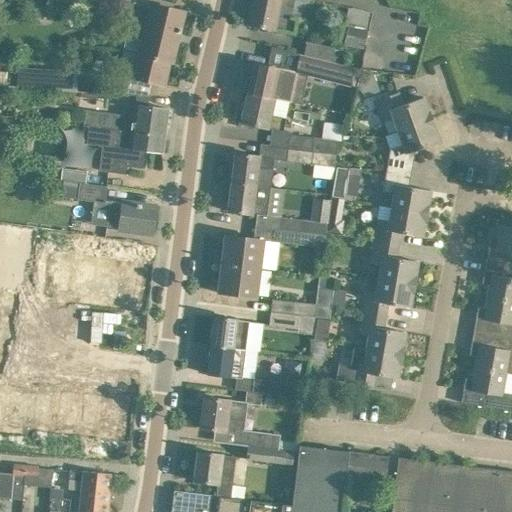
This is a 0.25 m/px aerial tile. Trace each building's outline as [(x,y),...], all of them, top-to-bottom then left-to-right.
[(120,0),(117,17),(145,25),(143,33),(138,53),(168,61),(183,11),(150,3),(150,0),(120,0)] [(252,0),(247,24),(249,25),(267,28),(273,30),(273,29),(293,33),(296,19),(306,6),(307,0),(252,0)] [(349,7),(348,24),(369,27),(371,9),(349,7)] [(347,26),(344,45),(363,48),(367,30),(347,26)] [(307,41),(304,55),(335,63),(338,52),(333,51),(334,47),(307,41)] [(124,49),(113,93),(118,94),(129,95),(136,95),(149,96),(152,82),(163,85),(168,61),(138,53),(124,49)] [(335,64),(335,63),(304,55),(299,54),(296,67),(354,80),(357,69),(335,64)] [(247,77),(244,91),(247,92),(247,93),(273,99),(289,102),(293,86),(296,72),(295,72),(280,69),(273,67),(267,66),(263,65),(254,63),(251,78),(247,77)] [(45,73),(17,72),(0,71),(0,87),(77,92),(77,75),(45,73)] [(358,77),(355,85),(364,95),(377,90),(370,72),(358,77)] [(414,98),(433,92),(428,75),(409,81),(414,98)] [(392,118),(396,131),(431,118),(428,108),(427,109),(423,97),(402,104),(397,92),(374,100),(381,121),(392,118)] [(247,93),(241,122),(260,127),(267,128),(283,131),(286,118),(270,115),(273,99),(247,93)] [(99,126),(99,128),(146,134),(146,131),(164,134),(168,108),(148,106),(146,105),(134,104),(133,117),(120,115),(101,112),(99,126)] [(389,148),(385,169),(410,173),(414,149),(439,141),(434,129),(435,128),(431,118),(396,131),(401,144),(389,148)] [(89,126),(86,143),(102,146),(99,170),(125,173),(126,165),(144,167),(146,150),(162,153),(164,134),(146,131),(146,134),(99,128),(89,126)] [(289,134),(288,148),(335,154),(337,140),(289,134)] [(334,167),(335,154),(288,148),(286,161),(334,167)] [(235,153),(231,182),(254,185),(254,184),(269,186),(271,170),(272,158),(258,157),(258,156),(255,156),(235,153)] [(348,169),(336,167),(331,195),(344,197),(348,169)] [(392,193),(390,207),(427,213),(428,203),(430,190),(408,186),(410,173),(385,169),(381,191),(392,193)] [(61,173),(60,179),(79,182),(80,177),(61,173)] [(0,178),(0,180),(0,186),(3,190),(10,192),(15,188),(16,181),(12,175),(5,174),(0,178)] [(63,180),(61,196),(94,200),(105,202),(105,200),(107,187),(87,184),(63,180)] [(231,182),(228,211),(247,213),(251,214),(251,213),(255,214),(265,215),(269,186),(254,184),(254,185),(231,182)] [(313,198),(310,221),(327,222),(327,219),(330,200),(313,198)] [(154,206),(134,204),(122,202),(109,201),(105,227),(119,228),(119,229),(151,233),(154,206)] [(377,218),(373,240),(397,244),(399,232),(422,236),(424,223),(425,223),(427,213),(390,207),(388,220),(377,218)] [(280,217),(278,229),(325,235),(326,232),(327,222),(310,221),(304,220),(280,217)] [(72,219),(71,230),(90,232),(91,221),(72,219)] [(329,219),(327,232),(336,233),(340,234),(342,221),(339,220),(329,219)] [(489,241),(485,259),(511,263),(511,226),(499,224),(497,237),(495,236),(489,241)] [(46,228),(45,239),(54,240),(55,229),(46,228)] [(278,229),(277,242),(279,242),(300,245),(319,247),(324,248),(325,235),(278,229)] [(225,234),(221,264),(244,267),(244,266),(259,268),(262,240),(248,238),(225,234)] [(380,264),(378,277),(414,284),(416,273),(415,273),(417,261),(395,257),(397,244),(373,240),(369,262),(380,264)] [(86,244),(85,255),(93,255),(94,245),(86,244)] [(109,246),(108,257),(117,258),(118,247),(109,246)] [(118,247),(117,258),(126,258),(127,248),(118,247)] [(488,284),(486,296),(511,300),(511,263),(485,259),(482,278),(486,284),(488,284)] [(43,260),(40,303),(64,305),(68,262),(43,260)] [(68,262),(64,305),(88,307),(92,265),(68,262)] [(255,297),(259,268),(244,266),(244,267),(221,264),(217,292),(241,295),(255,297)] [(92,265),(88,307),(112,309),(116,267),(92,265)] [(116,267),(112,309),(137,312),(141,269),(116,267)] [(364,289),(361,311),(385,315),(387,303),(409,307),(411,294),(412,294),(414,284),(378,277),(375,291),(364,289)] [(476,311),(473,330),(511,337),(511,300),(486,296),(484,308),(482,307),(476,311)] [(0,297),(0,323),(6,324),(10,299),(0,297)] [(272,298),(270,311),(299,315),(315,317),(315,316),(328,318),(330,303),(317,301),(316,304),(293,301),(272,298)] [(270,311),(269,325),(297,329),(299,315),(270,311)] [(368,335),(365,348),(402,355),(404,344),(403,344),(405,332),(383,328),(385,315),(361,311),(357,333),(368,335)] [(214,316),(211,345),(245,349),(248,321),(236,319),(234,319),(214,316)] [(474,367),(505,372),(511,373),(511,337),(473,330),(470,349),(474,355),(476,355),(474,367)] [(241,377),(245,349),(211,345),(207,373),(229,376),(241,377)] [(400,365),(402,355),(365,348),(363,362),(352,360),(348,382),(373,386),(375,374),(397,378),(399,365),(400,365)] [(310,363),(308,376),(320,377),(321,371),(316,364),(310,363)] [(511,393),(501,392),(505,372),(474,367),(472,379),(470,378),(464,382),(460,402),(510,410),(511,399),(511,393)] [(253,378),(252,391),(261,393),(305,398),(307,385),(253,378)] [(32,388),(28,430),(52,433),(56,390),(32,388)] [(0,390),(0,433),(6,434),(10,392),(0,390)] [(56,390),(52,433),(76,435),(80,392),(56,390)] [(10,392),(6,434),(27,436),(30,394),(10,392)] [(80,392),(76,435),(100,437),(104,395),(80,392)] [(104,395),(100,437),(125,439),(129,397),(104,395)] [(249,403),(204,397),(200,427),(224,430),(234,431),(232,444),(247,446),(277,450),(278,440),(279,435),(245,431),(249,403)] [(278,440),(277,450),(298,452),(298,445),(299,442),(298,442),(278,440)] [(5,442),(4,453),(13,454),(14,443),(5,442)] [(281,504),(279,511),(340,511),(345,477),(348,451),(298,445),(298,452),(296,465),(294,485),(287,484),(284,504),(281,504)] [(43,446),(42,457),(50,458),(51,448),(43,446)] [(245,459),(296,465),(298,452),(277,450),(247,446),(245,459)] [(51,448),(50,458),(59,459),(60,448),(51,448)] [(198,450),(193,480),(216,483),(220,483),(218,496),(229,497),(236,457),(220,454),(198,450)] [(90,451),(89,462),(98,462),(99,452),(90,451)] [(348,451),(345,477),(385,482),(388,456),(348,451)] [(99,452),(98,462),(106,463),(107,453),(99,452)] [(511,511),(511,470),(397,457),(390,511),(511,511)] [(0,497),(22,500),(25,477),(24,477),(25,465),(13,464),(12,473),(0,472),(0,497)] [(37,478),(38,466),(25,465),(24,477),(25,477),(37,478)] [(69,470),(69,479),(81,480),(82,471),(69,470)] [(81,480),(77,511),(109,511),(110,511),(107,510),(110,473),(82,471),(81,480)] [(52,483),(49,511),(60,511),(64,478),(52,477),(51,483),(52,483)] [(171,511),(182,511),(196,511),(199,493),(193,492),(173,490),(171,511)] [(215,511),(218,496),(199,493),(196,511),(215,511)] [(247,511),(249,500),(218,496),(215,511),(247,511)] [(247,511),(279,511),(281,504),(249,500),(247,511)]
